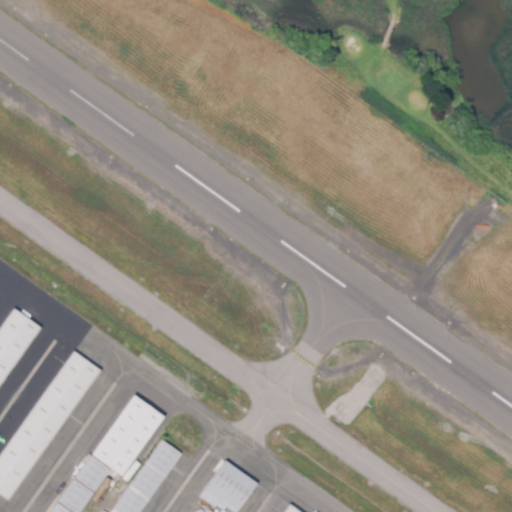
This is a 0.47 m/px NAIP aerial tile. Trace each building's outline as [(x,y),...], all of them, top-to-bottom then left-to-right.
[(0,328),(13,311),(39,331),(0,386),(0,328)] [(0,455),(72,353),(99,372),(7,501),(0,495),(0,455)] [(132,396),(164,418),(121,478),(90,456),(132,396)] [(112,511),(161,442),(182,456),(141,511),(112,511)] [(109,472),(94,494),(75,480),(90,459),(109,472)] [(225,463),(257,485),(239,511),(232,511),(219,503),(204,492),(225,463)] [(73,481),(92,495),(79,511),(71,511),(58,503),(73,481)] [(199,498),(204,492),(219,503),(215,509),(199,498)] [(277,511),(297,511),(283,503),(277,511)]
